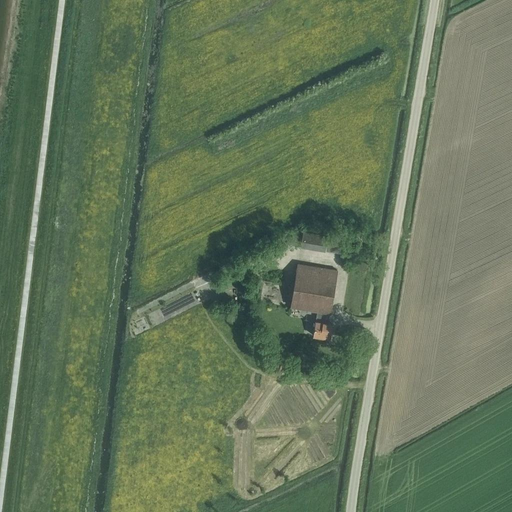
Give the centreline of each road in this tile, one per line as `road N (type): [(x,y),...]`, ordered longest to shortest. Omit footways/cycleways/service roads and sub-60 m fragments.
road 1 (unclassified): [(353,511),(435,0)]
road 2 (track): [(77,0),(13,511)]
